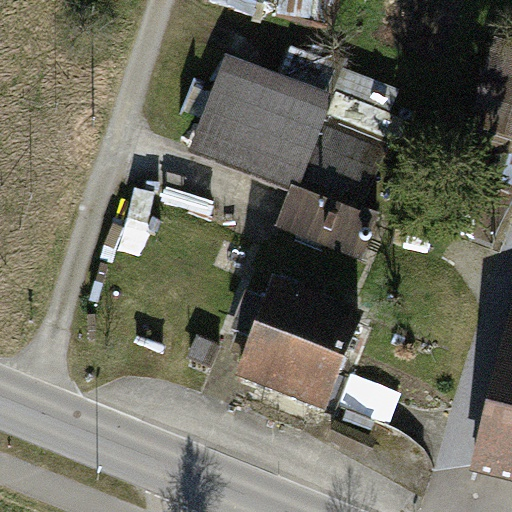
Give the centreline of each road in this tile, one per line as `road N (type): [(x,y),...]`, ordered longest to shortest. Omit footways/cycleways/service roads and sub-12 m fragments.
road 1 (track): [(33,416),(171,0)]
road 2 (tertiary): [(0,403),(273,511)]
